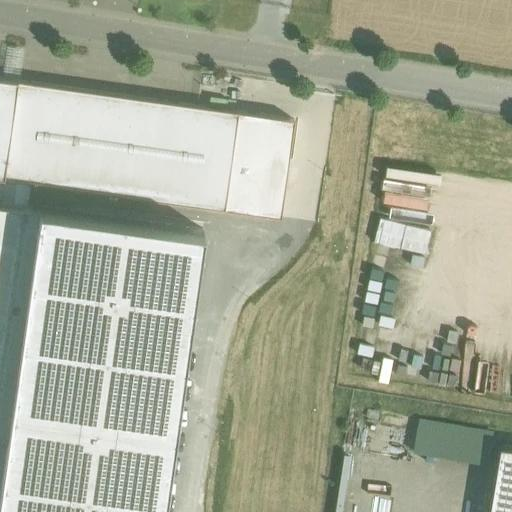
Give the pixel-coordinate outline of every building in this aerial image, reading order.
[(293,119),(0,77),(0,175),(279,216),(293,119)] [(0,361),(22,204),(0,201),(0,361)] [(157,511),(196,227),(36,206),(0,472),(0,511),(157,511)] [(286,312),(278,360),(303,364),(311,316),(286,312)] [(447,432),(447,455),(456,455),(456,431),(447,432)] [(496,461),(498,440),(480,439),(479,460),(496,461)] [(511,511),(511,446),(503,445),(502,454),(492,511),(511,511)]
